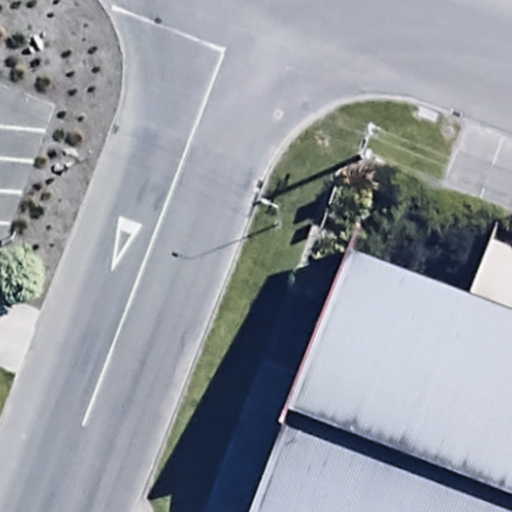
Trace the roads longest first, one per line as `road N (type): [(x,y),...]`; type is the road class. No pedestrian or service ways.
road 1 (unclassified): [(54,511),(251,0)]
road 2 (unclassified): [(511,46),(396,0)]
